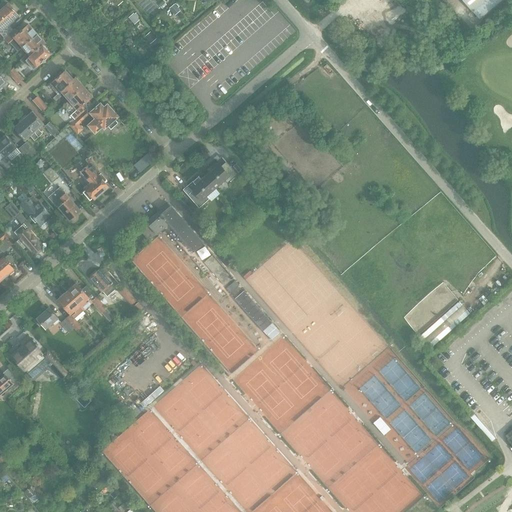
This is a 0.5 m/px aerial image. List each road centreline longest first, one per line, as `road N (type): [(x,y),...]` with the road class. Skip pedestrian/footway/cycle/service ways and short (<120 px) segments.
road 1 (residential): [(0,306),(175,154)]
road 2 (unclassified): [(175,154),(311,34),(280,0)]
road 3 (residential): [(175,154),(78,43)]
